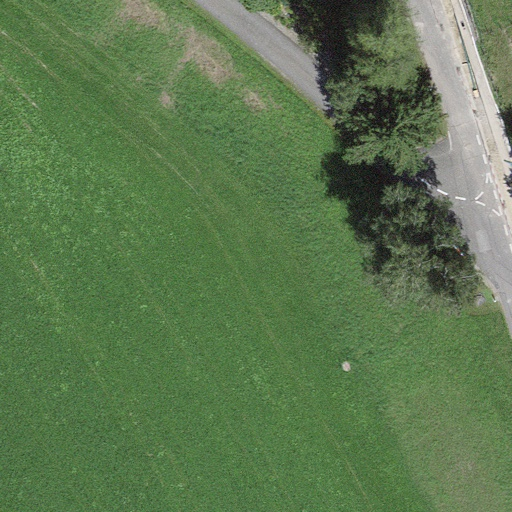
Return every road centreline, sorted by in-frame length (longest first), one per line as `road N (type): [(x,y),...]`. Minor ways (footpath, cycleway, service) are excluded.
road 1 (residential): [(501,208),(473,213),(452,201),(216,0)]
road 2 (residential): [(432,0),(501,208)]
